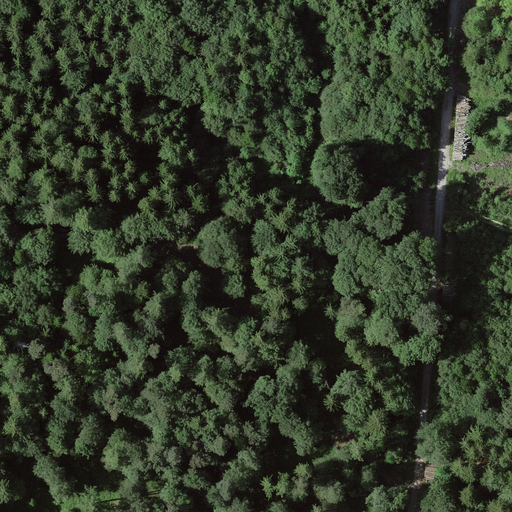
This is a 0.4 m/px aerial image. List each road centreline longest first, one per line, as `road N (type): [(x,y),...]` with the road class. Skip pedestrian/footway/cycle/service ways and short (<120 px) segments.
road 1 (track): [(457,0),(411,507)]
road 2 (track): [(156,247),(206,277),(411,507)]
road 3 (track): [(0,229),(115,233),(156,247)]
